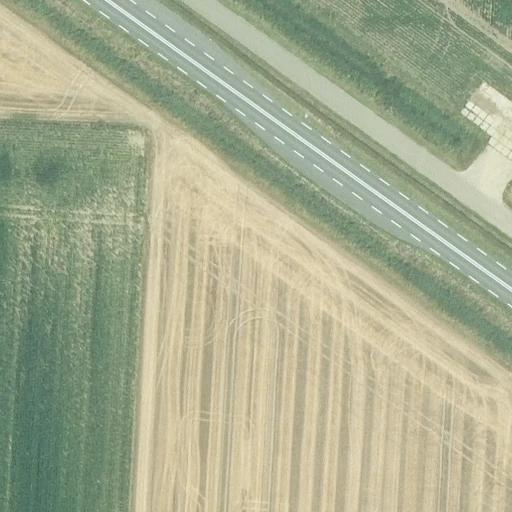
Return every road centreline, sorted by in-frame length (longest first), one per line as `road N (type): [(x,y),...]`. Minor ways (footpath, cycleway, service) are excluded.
road 1 (primary): [(511,290),(106,0)]
road 2 (tertiary): [(511,229),(192,0)]
